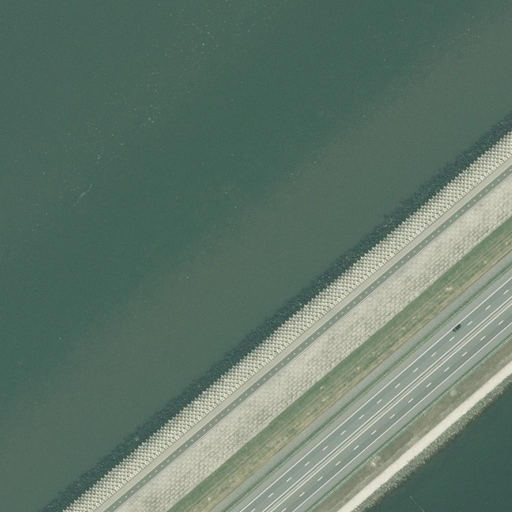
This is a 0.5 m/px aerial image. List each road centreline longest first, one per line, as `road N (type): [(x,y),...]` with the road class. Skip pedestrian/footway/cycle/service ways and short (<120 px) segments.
road 1 (motorway): [(511,284),(249,511)]
road 2 (motorway): [(282,511),(511,313)]
